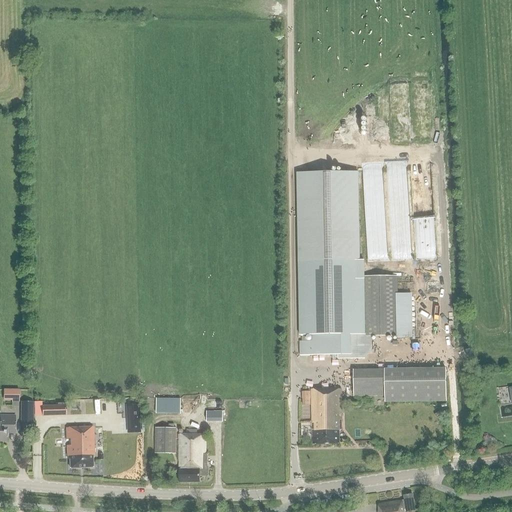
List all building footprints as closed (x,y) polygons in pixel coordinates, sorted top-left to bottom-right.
[(302,336),(302,341),(300,341),(300,354),(337,354),(337,358),(364,358),(371,350),(371,335),(398,335),(396,275),(362,275),(362,260),(358,260),(357,171),(296,172),(300,336),(302,336)] [(385,370),(353,370),(354,397),(385,396),(385,402),(446,401),(446,369),(385,369),(385,370)] [(340,390),(312,390),(312,444),(338,444),(338,430),(340,430),(340,390)] [(156,399),(156,414),(180,414),(180,399),(156,399)] [(33,402),(21,402),(21,422),(33,422),(33,402)] [(129,433),(141,433),(140,419),(140,405),(128,405),(128,419),(129,433)] [(42,406),(42,416),(66,416),(65,406),(50,406),(42,406)] [(206,411),(206,422),(222,422),(222,412),(206,411)] [(440,412),(413,412),(413,420),(430,420),(430,424),(437,424),(437,420),(440,420),(440,412)] [(0,441),(5,442),(5,434),(13,434),(13,416),(0,416),(0,441)] [(168,428),(154,427),(154,453),(174,453),(175,428),(174,428),(168,428)] [(93,428),(66,429),(67,439),(70,439),(70,446),(67,446),(67,456),(70,456),(70,468),(93,467),(92,455),(94,455),(93,428)] [(204,435),(177,435),(176,462),(179,462),(178,482),(199,482),(200,476),(207,476),(207,469),(206,469),(206,454),(204,454),(204,435)] [(403,495),(404,500),(378,504),(379,511),(378,511),(377,511),(406,511),(407,511),(415,510),(412,494),(403,495)]
